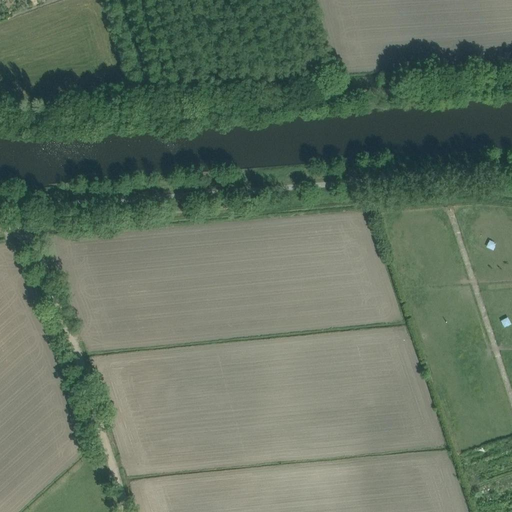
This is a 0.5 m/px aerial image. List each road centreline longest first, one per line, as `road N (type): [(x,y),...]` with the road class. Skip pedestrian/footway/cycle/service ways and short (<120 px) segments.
road 1 (track): [(0,202),(6,195),(511,158)]
road 2 (track): [(0,127),(511,86)]
road 3 (track): [(123,511),(41,260),(0,221)]
